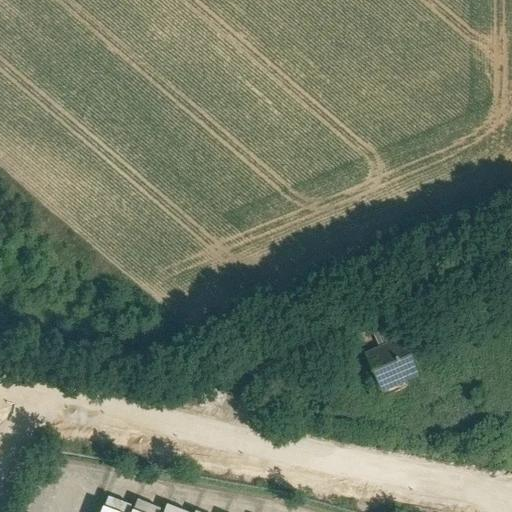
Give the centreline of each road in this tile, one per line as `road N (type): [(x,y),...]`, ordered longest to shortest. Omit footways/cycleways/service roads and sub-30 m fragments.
road 1 (unclassified): [(511,499),(24,395)]
road 2 (unknown): [(238,440),(256,401),(301,348),(511,260)]
